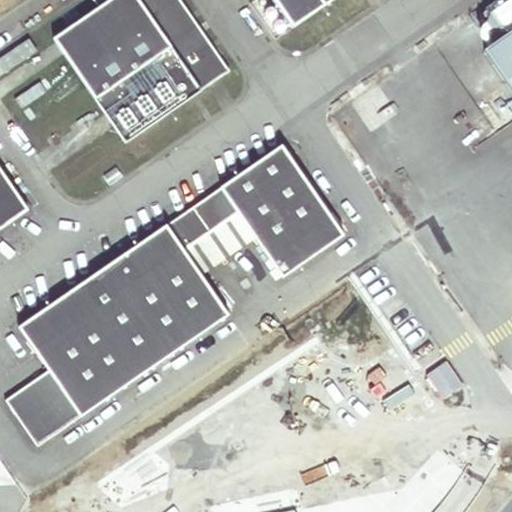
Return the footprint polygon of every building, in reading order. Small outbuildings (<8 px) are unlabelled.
[(222,66),(176,0),(95,0),(46,34),(118,138),(222,66)] [(263,0),(280,25),(316,0),(263,0)] [(511,32),(484,52),(511,91),(511,32)] [(0,395),(32,442),(222,310),(195,270),(178,246),(233,209),(249,233),(277,273),(338,231),(276,141),(13,322),(43,365),(0,394),(0,395)] [(0,214),(14,205),(0,184),(0,214)] [(195,270),(249,233),(233,209),(178,246),(195,270)]
